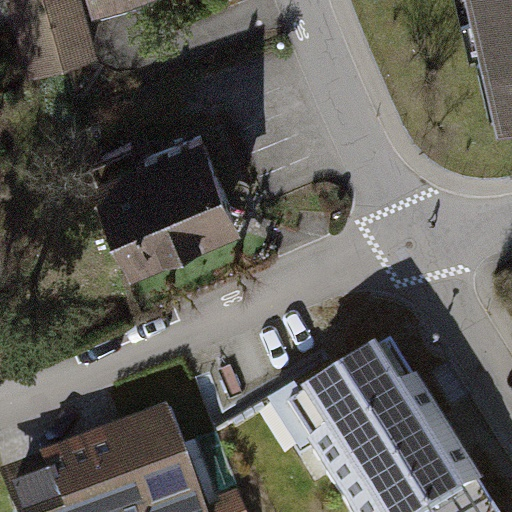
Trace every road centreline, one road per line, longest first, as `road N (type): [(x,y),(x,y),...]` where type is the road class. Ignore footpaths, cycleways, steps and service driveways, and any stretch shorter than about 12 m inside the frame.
road 1 (residential): [(416,245),(274,289),(0,406)]
road 2 (residential): [(306,0),(416,245)]
road 3 (residential): [(416,245),(511,397)]
